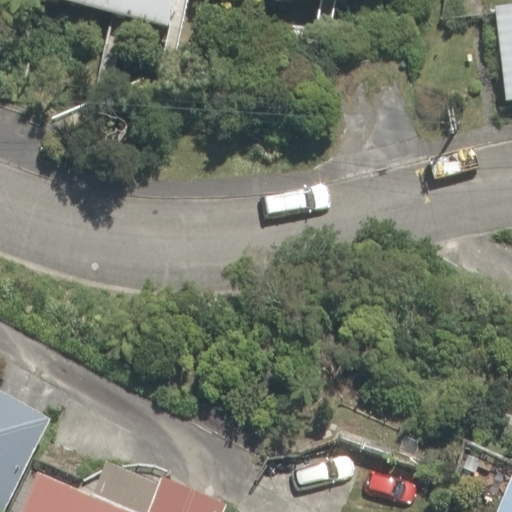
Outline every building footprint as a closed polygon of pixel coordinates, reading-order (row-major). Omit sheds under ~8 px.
[(170,0),(43,0),(42,14),(166,32),(170,0)] [(511,9),(486,11),(493,103),(511,102),(511,9)] [(14,511),(25,486),(53,412),(0,391),(0,511),(14,511)] [(511,511),(511,466),(509,465),(487,511),(511,511)] [(213,511),(215,508),(157,486),(147,511),(92,511),(25,486),(14,511),(213,511)]
